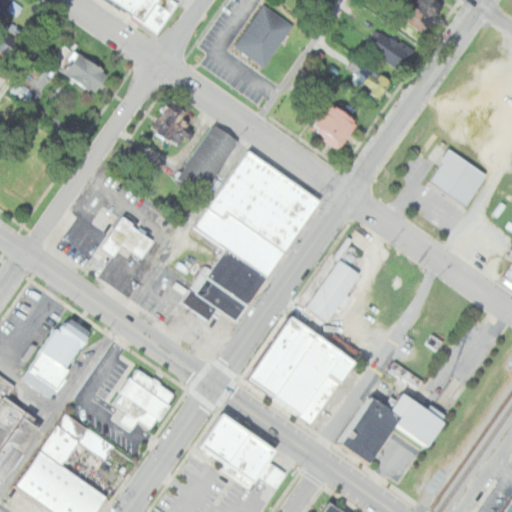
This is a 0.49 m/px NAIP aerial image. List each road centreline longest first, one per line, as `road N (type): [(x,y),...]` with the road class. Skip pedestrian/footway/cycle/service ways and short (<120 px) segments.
road 1 (residential): [(69,0),(511,312)]
road 2 (tertiary): [(393,511),(0,232)]
road 3 (residential): [(217,389),(484,0)]
road 4 (residential): [(28,252),(202,0)]
road 5 (residential): [(314,456),(393,346),(438,260)]
road 6 (residential): [(126,511),(217,389)]
